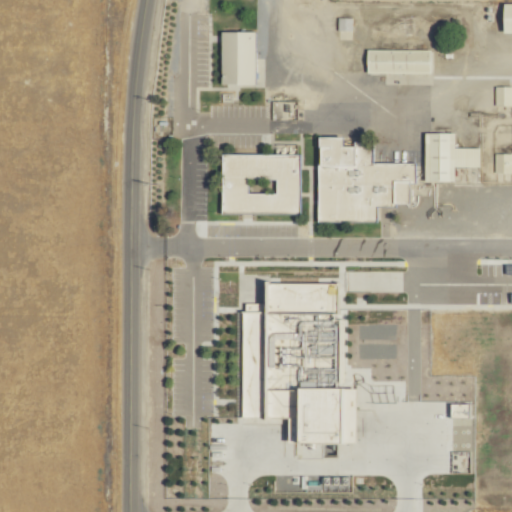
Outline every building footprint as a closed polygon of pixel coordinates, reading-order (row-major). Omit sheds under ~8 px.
[(511,31),(511,2),(501,2),(501,31),(511,31)] [(336,29),(350,30),(351,17),(337,16),(336,29)] [(219,82),(253,83),(253,30),(219,30),(219,82)] [(429,49),(366,48),(365,71),(429,73),(429,49)] [(511,85),(494,85),(494,104),(511,104),(511,85)] [(317,219),(375,219),(375,204),(408,204),(409,183),(414,183),(414,161),(371,161),(371,143),(339,143),(339,135),(317,135),(317,219)] [(299,153),(221,152),(220,211),(298,211),(299,153)]
